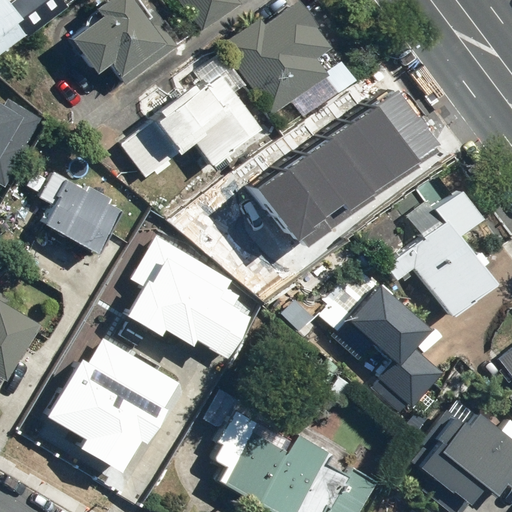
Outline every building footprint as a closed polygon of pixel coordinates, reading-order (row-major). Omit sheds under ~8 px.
[(10,0),(2,6),(0,2),(0,48),(16,36),(18,39),(56,5),(52,0),(10,0)] [(114,87),(165,47),(160,40),(152,26),(144,16),(142,22),(138,19),(123,0),(116,0),(114,1),(112,0),(95,0),(79,12),(85,20),(53,42),(79,77),(92,67),(102,81),(107,78),(114,87)] [(168,0),(193,33),(225,6),(222,0),(168,0)] [(249,27),(245,21),(212,46),(264,116),(316,77),(314,73),(327,64),(315,50),(299,30),(301,28),(288,16),(281,3),(249,27)] [(183,144),(199,169),(248,130),(207,78),(170,101),(168,97),(140,115),(142,119),(109,145),(136,180),(183,144)] [(0,179),(35,119),(2,100),(0,101),(0,179)] [(255,209),(290,255),(328,227),(282,166),(226,208),(235,220),(255,209)] [(75,192),(44,174),(30,200),(42,207),(30,229),(83,259),(111,213),(115,209),(101,204),(103,197),(85,185),(75,192)] [(432,225),(376,268),(387,283),(404,271),(439,319),(478,287),(466,269),(476,262),(469,252),(460,259),(444,237),(466,221),(445,194),(421,211),(432,225)] [(159,258),(134,243),(109,287),(134,301),(159,258)] [(370,378),(401,408),(432,373),(403,345),(412,332),(364,287),(367,283),(354,271),(322,305),(312,316),(331,335),(336,327),(381,367),(370,378)] [(0,303),(2,300),(0,298),(0,371),(31,326),(0,309),(0,303)] [(134,331),(108,328),(89,344),(80,410),(117,415),(118,410),(170,417),(173,398),(190,401),(194,368),(161,364),(164,344),(133,340),(134,331)] [(511,341),(490,359),(510,389),(499,398),(511,414),(511,341)] [(213,469),(204,483),(251,511),(311,511),(312,511),(314,511),(349,511),(365,485),(341,470),(336,480),(313,466),(319,455),(288,435),(276,454),(242,434),(246,426),(225,412),(206,444),(210,448),(201,461),(213,469)] [(495,498),(511,477),(511,453),(461,412),(450,425),(436,413),(413,441),(416,447),(407,458),(411,462),(405,470),(454,509),(466,494),(477,502),(486,491),(495,498)]
